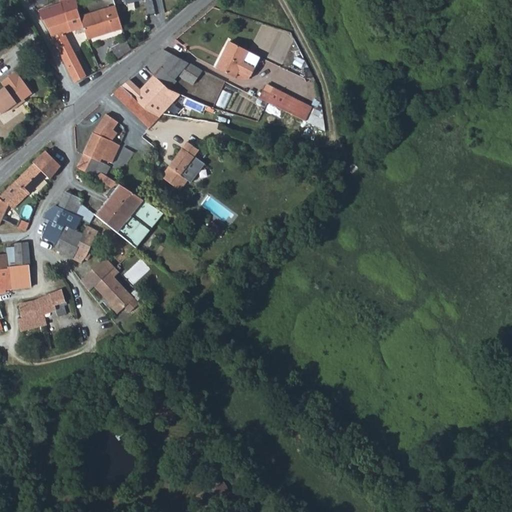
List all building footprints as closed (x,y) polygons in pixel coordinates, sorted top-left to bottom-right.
[(30,0),(42,20),(53,16),(51,14),(44,0),(30,0)] [(59,14),(57,11),(51,14),(53,16),(42,20),(75,80),(86,74),(64,32),(84,24),(80,14),(75,0),(66,0),(67,3),(61,5),(64,12),(59,14)] [(122,26),(113,3),(80,14),(84,24),(88,37),(122,26)] [(116,57),(130,48),(126,37),(111,46),(116,57)] [(253,76),(263,56),(234,41),(219,67),(237,76),(241,69),(253,76)] [(166,49),(146,66),(155,74),(174,53),(170,51),(166,49)] [(174,53),(155,74),(168,87),(176,78),(190,85),(193,82),(198,76),(203,79),(209,71),(189,61),(174,53)] [(146,84),(155,74),(146,66),(143,64),(133,73),(146,84)] [(122,86),(146,110),(151,105),(168,87),(155,74),(146,84),(133,73),(128,68),(116,81),(122,86)] [(33,92),(17,70),(1,81),(5,86),(0,89),(0,109),(2,113),(17,102),(18,104),(25,99),(24,98),(33,92)] [(198,85),(203,79),(198,76),(193,82),(198,85)] [(322,128),(330,113),(269,84),(261,99),(322,128)] [(114,94),(127,106),(143,122),(150,114),(146,110),(122,86),(114,94)] [(283,111),(281,117),(295,123),(297,117),(283,111)] [(160,118),(150,114),(143,122),(150,129),(160,118)] [(114,130),(119,123),(108,115),(97,130),(78,166),(98,176),(100,174),(103,176),(104,174),(106,174),(107,174),(111,166),(102,162),(103,159),(113,162),(122,145),(115,141),(109,137),(114,130)] [(118,133),(114,130),(109,137),(115,141),(118,133)] [(61,139),(46,150),(61,165),(73,150),(61,139)] [(186,139),(181,145),(193,153),(198,147),(186,139)] [(193,153),(181,145),(161,175),(181,188),(188,177),(191,179),(204,160),(193,153)] [(33,164),(15,180),(29,194),(48,176),(50,178),(61,165),(46,150),(31,162),(33,164)] [(21,203),(29,194),(15,180),(11,184),(6,189),(17,199),(21,203)] [(136,246),(166,212),(124,185),(95,214),(136,246)] [(6,189),(0,194),(0,197),(10,205),(17,199),(6,189)] [(66,190),(59,205),(75,214),(81,204),(83,198),(66,190)] [(0,222),(10,205),(0,197),(0,222)] [(17,199),(10,205),(15,209),(21,203),(17,199)] [(91,223),(75,214),(59,205),(51,201),(45,217),(51,220),(66,228),(76,233),(84,236),(77,250),(87,255),(94,244),(100,232),(89,226),(91,223)] [(84,236),(76,233),(66,228),(51,220),(44,235),(46,237),(58,243),(64,233),(66,234),(60,244),(57,250),(74,257),(77,250),(84,236)] [(213,222),(210,229),(223,236),(227,230),(213,222)] [(66,234),(64,233),(58,243),(60,244),(66,234)] [(8,246),(9,266),(30,263),(28,240),(15,241),(15,245),(8,246)] [(98,246),(94,244),(87,255),(89,259),(90,260),(98,246)] [(87,255),(77,250),(74,257),(84,261),(87,255)] [(107,256),(83,278),(92,288),(98,283),(116,302),(114,303),(121,310),(128,304),(133,309),(142,301),(117,274),(121,271),(107,256)] [(9,269),(11,284),(9,284),(10,290),(33,287),(30,263),(9,266),(9,269)] [(0,294),(6,293),(5,285),(9,284),(11,284),(9,269),(7,269),(0,269),(0,294)] [(24,318),(20,318),(22,331),(48,325),(45,315),(48,314),(50,320),(67,313),(65,302),(68,301),(63,289),(34,301),(20,304),(24,318)]
